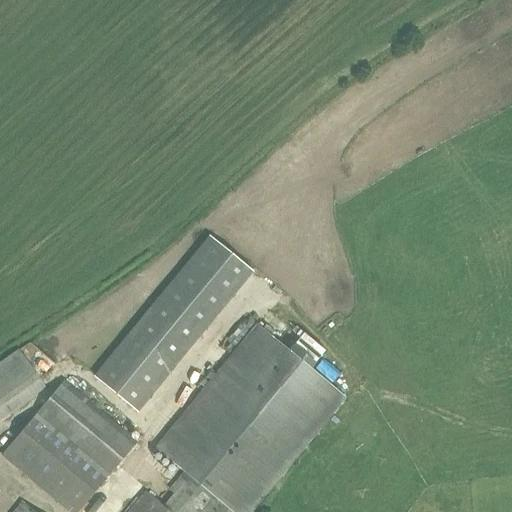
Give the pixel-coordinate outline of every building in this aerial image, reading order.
[(210,237),(95,378),(138,413),(253,272),(210,237)] [(238,336),(279,297),(261,278),(220,317),(238,336)] [(155,448),(184,472),(233,511),(248,511),(343,396),(256,325),(155,448)] [(46,389),(18,350),(5,359),(32,398),(46,389)] [(64,382),(2,456),(69,511),(77,511),(136,442),(64,382)] [(233,511),(184,472),(170,490),(179,498),(168,511),(146,493),(130,511),(233,511)] [(35,511),(22,502),(13,511),(35,511)]
